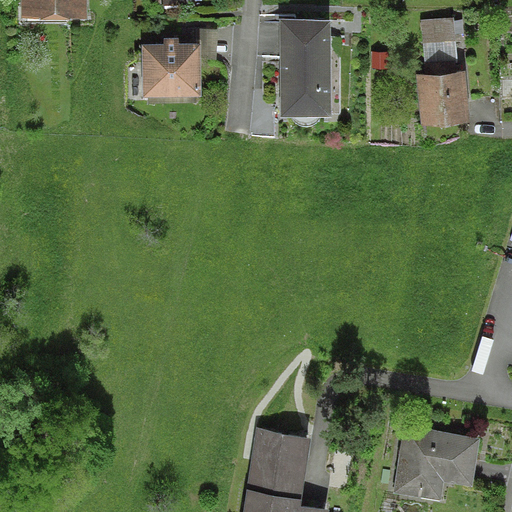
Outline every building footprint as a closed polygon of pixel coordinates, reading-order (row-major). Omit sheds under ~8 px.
[(21,0),(22,6),(45,6),(55,13),(70,13),(77,6),(76,0),(21,0)] [(450,35),(448,19),(420,22),(422,37),(450,35)] [(329,25),(284,24),(283,118),(328,118),(329,25)] [(143,46),(144,91),(195,90),(194,45),(175,45),(175,39),(161,39),(161,45),(143,46)] [(424,64),(425,74),(418,75),(422,116),(462,112),(458,71),(451,71),(450,62),(424,64)] [(473,439),(404,428),(395,489),(420,493),(423,474),(466,481),(473,439)] [(300,438),(257,430),(244,511),(320,511),(321,509),(290,505),(291,498),(280,496),(285,469),(290,470),(293,454),(301,454),(303,452),(304,442),(303,439),(300,438)]
